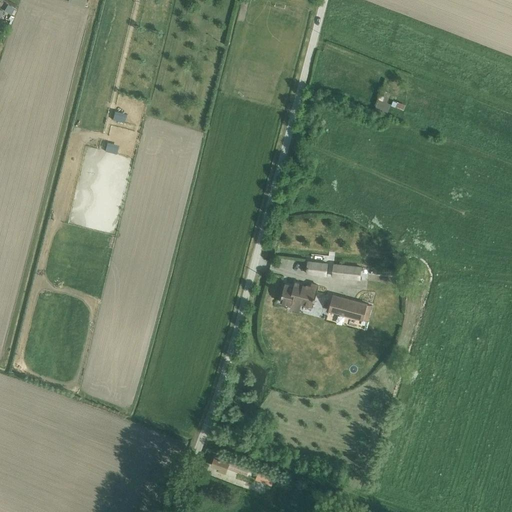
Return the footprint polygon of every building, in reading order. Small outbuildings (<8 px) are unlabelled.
[(7,4),(4,9),(11,14),(14,8),(7,4)] [(382,89),(375,108),(387,113),(390,103),(387,102),(391,92),(382,89)] [(393,100),(391,105),(404,110),(406,104),(393,100)] [(308,260),(307,272),(327,275),(328,262),(308,260)] [(333,262),(332,276),(360,279),(362,265),(333,262)] [(285,283),(280,300),(291,303),(290,309),(299,311),(301,303),(313,306),(319,283),(311,281),(310,285),(295,282),(294,285),(285,283)] [(333,294),(329,310),(368,319),(372,305),(367,304),(368,302),(333,294)] [(215,455),(211,464),(218,467),(217,469),(226,473),(228,467),(247,474),(249,468),(215,455)] [(284,480),(264,473),(260,481),(281,489),(284,480)]
